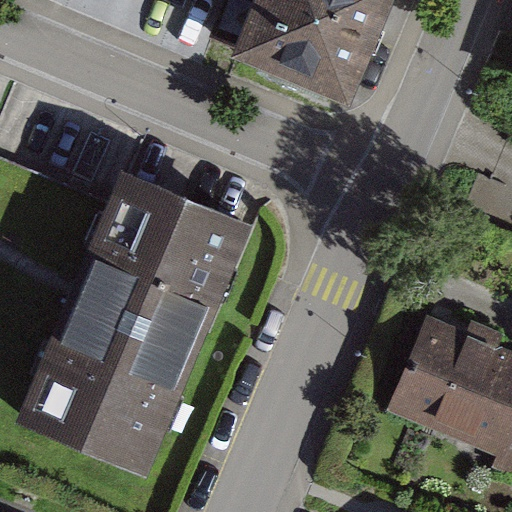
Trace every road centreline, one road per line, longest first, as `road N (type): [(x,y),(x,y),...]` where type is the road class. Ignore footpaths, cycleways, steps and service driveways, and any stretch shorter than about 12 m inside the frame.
road 1 (residential): [(0,30),(380,190)]
road 2 (residential): [(380,190),(245,511)]
road 3 (residential): [(463,0),(380,190)]
